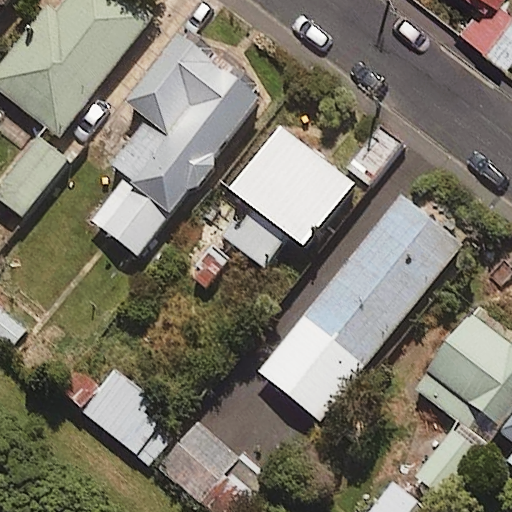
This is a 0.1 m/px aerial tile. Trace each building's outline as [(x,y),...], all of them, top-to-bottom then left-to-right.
[(64,124),(162,0),(62,0),(2,76),(64,124)] [(172,197),(261,80),(198,32),(108,149),(172,197)] [(298,241),(353,177),(284,117),(228,181),(298,241)] [(76,165),(46,141),(0,197),(0,201),(28,225),(76,165)] [(360,361),(466,243),(412,195),(306,312),(360,361)] [(511,397),(511,315),(484,294),(417,383),(485,434),(511,397)] [(236,511),(273,464),(200,407),(156,464),(218,511),(236,511)] [(511,439),(511,407),(496,427),(511,439)] [(435,511),(452,493),(415,463),(374,511),(435,511)]
